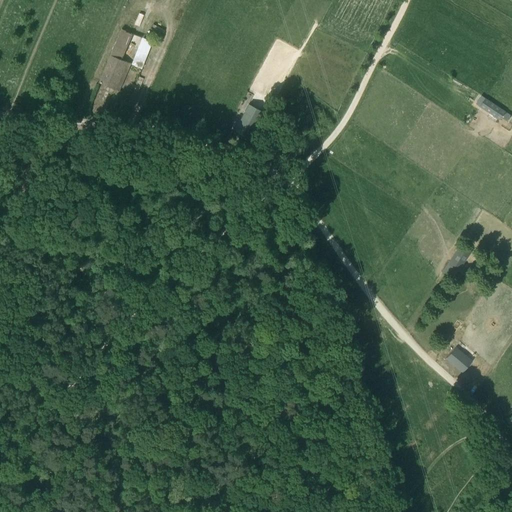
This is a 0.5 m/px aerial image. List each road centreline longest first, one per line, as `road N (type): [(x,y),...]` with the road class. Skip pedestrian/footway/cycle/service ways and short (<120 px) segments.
road 1 (track): [(286,184),(378,306),(498,439)]
road 2 (track): [(286,184),(104,345),(58,401)]
road 3 (track): [(0,116),(159,130),(286,184)]
road 4 (track): [(286,184),(345,118),(405,0)]
road 5 (track): [(226,511),(58,401)]
